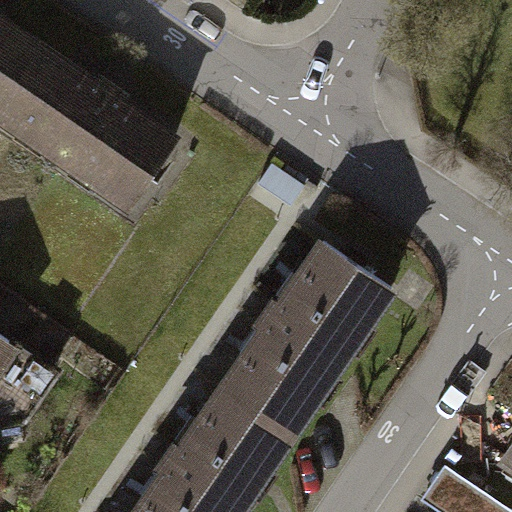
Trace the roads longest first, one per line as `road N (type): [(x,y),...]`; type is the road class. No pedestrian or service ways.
road 1 (residential): [(348,511),(511,271)]
road 2 (residential): [(305,120),(511,259)]
road 3 (residential): [(128,0),(305,120)]
road 4 (residential): [(383,0),(305,120)]
